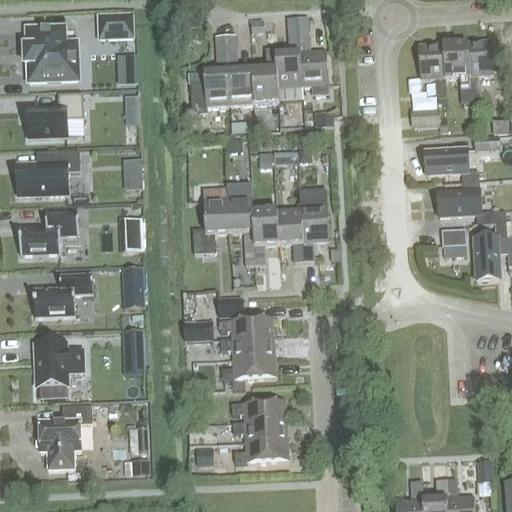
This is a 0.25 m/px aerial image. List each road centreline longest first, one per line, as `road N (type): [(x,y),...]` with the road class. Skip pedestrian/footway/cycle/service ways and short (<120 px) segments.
road 1 (residential): [(403,304),(382,19)]
road 2 (residential): [(326,511),(321,339),(403,304)]
road 3 (residential): [(511,11),(382,19)]
